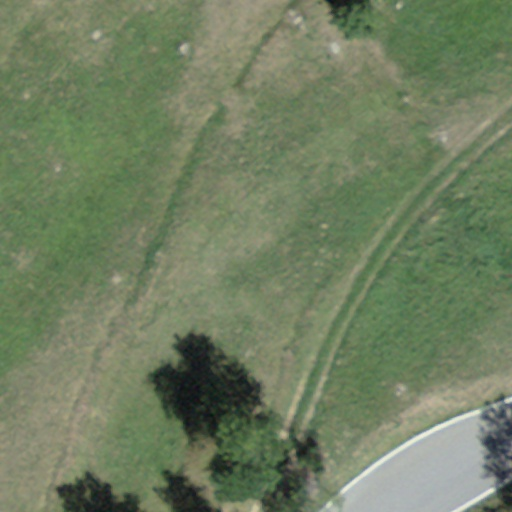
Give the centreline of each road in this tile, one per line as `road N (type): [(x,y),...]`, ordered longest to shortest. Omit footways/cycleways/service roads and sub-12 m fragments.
road 1 (track): [(268,511),(364,293),(427,198),(511,121)]
road 2 (tertiary): [(511,445),(385,511)]
